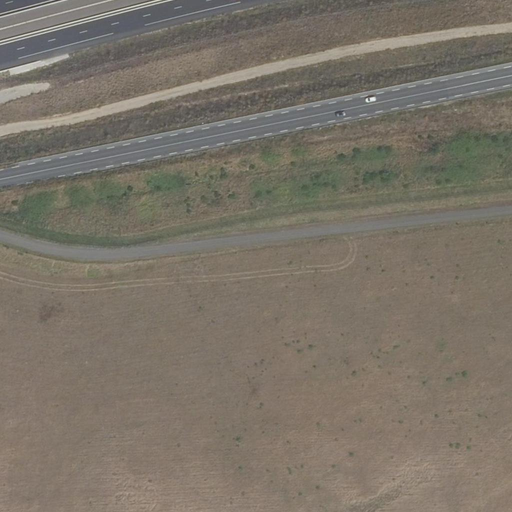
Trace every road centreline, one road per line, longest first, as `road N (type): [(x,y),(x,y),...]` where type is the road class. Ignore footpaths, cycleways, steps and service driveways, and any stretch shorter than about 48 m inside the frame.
road 1 (track): [(0,131),(271,68),(511,25)]
road 2 (secondary): [(0,178),(511,73)]
road 3 (track): [(450,0),(222,41),(0,97)]
road 4 (trunk): [(0,56),(217,0)]
